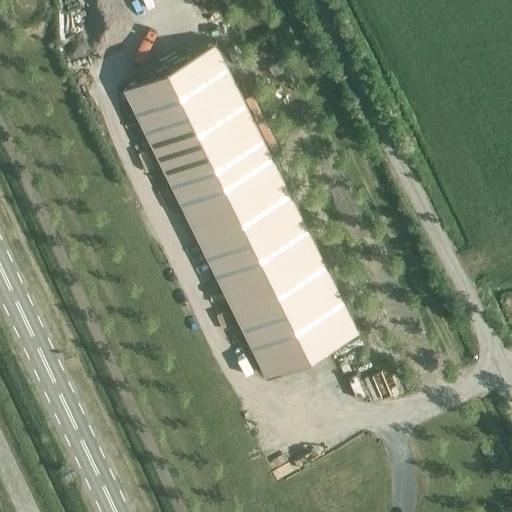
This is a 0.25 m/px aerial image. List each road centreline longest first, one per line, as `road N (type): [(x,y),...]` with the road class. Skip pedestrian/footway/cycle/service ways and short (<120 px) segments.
road 1 (unclassified): [(511,388),(319,0)]
road 2 (secondary): [(116,511),(0,262)]
